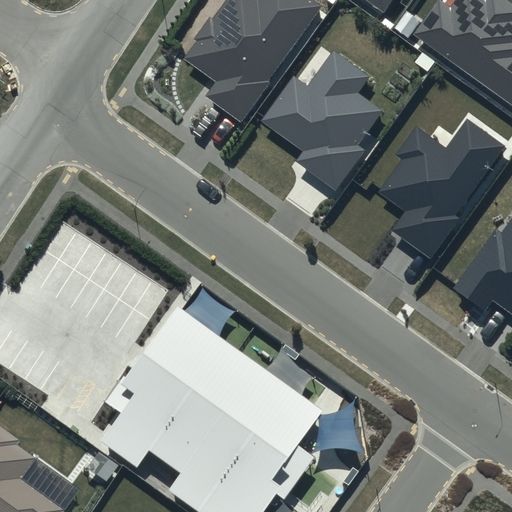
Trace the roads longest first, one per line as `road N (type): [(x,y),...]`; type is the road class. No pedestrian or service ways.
road 1 (residential): [(471,404),(48,103)]
road 2 (residential): [(471,404),(393,511)]
